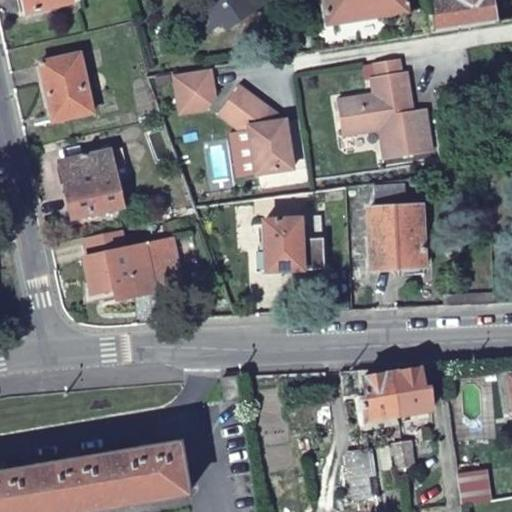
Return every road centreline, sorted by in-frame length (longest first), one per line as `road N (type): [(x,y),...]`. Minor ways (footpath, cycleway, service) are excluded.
road 1 (tertiary): [(511,340),(52,353)]
road 2 (unknown): [(511,31),(247,70)]
road 3 (residential): [(52,353),(0,113)]
